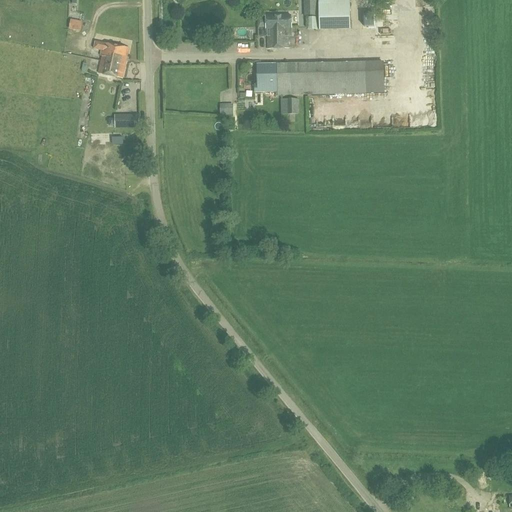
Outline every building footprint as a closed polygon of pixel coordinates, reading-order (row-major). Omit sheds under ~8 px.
[(304,0),(304,17),(316,16),(316,0),(304,0)] [(318,0),(319,31),(350,30),(349,0),(318,0)] [(374,14),(364,14),(364,26),(374,26),(374,14)] [(267,28),(268,49),(289,48),(288,36),(292,36),(291,15),(266,16),(257,16),(257,29),(267,28)] [(308,18),(308,30),(317,30),(317,17),(308,18)] [(81,31),(83,23),(70,21),(69,29),(81,31)] [(99,73),(123,78),(129,49),(95,42),(93,49),(102,51),(101,56),(103,56),(99,73)] [(276,92),(276,95),(384,93),(384,61),(257,64),(257,85),(254,85),(254,92),(276,92)] [(280,100),(281,115),(298,115),(298,99),(280,100)] [(226,105),(225,111),(234,114),(236,107),(226,105)] [(115,116),(115,128),(139,127),(139,115),(115,116)] [(488,473),(489,485),(502,484),(501,472),(488,473)]
